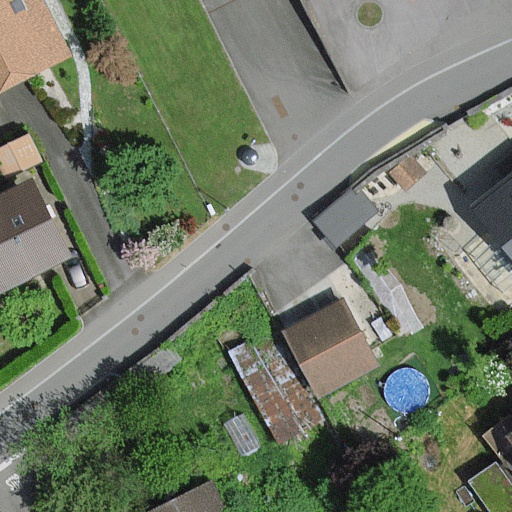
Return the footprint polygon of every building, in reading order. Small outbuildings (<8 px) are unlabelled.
[(40,0),(0,0),(0,86),(67,52),(40,0)] [(511,182),(478,209),(511,250),(511,182)] [(0,201),(0,288),(71,253),(36,183),(0,201)] [(375,362),(344,304),(293,332),(323,389),(375,362)] [(277,434),(322,413),(280,317),(234,337),(277,434)] [(228,511),(212,482),(153,511),(228,511)]
